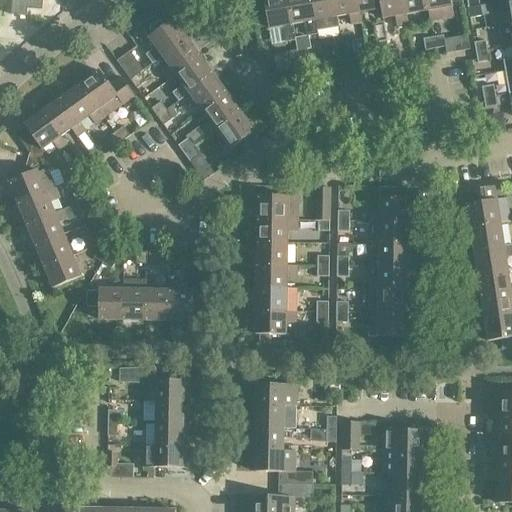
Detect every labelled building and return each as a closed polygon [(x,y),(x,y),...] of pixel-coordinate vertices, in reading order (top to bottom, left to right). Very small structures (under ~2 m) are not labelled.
[(12,0),(11,16),(27,17),(28,10),(42,11),(43,0),(26,0),(27,1),(12,0)] [(264,0),(269,30),(283,27),(285,43),(295,41),(288,0),(264,0)] [(288,0),(295,41),(296,41),(293,25),(304,23),(307,37),(317,36),(317,33),(317,32),(315,22),(311,0),(288,0)] [(334,0),(311,0),(315,22),(317,32),(340,28),(338,18),(334,0)] [(357,0),(334,0),(338,18),(349,16),(351,27),(362,25),(360,14),(357,0)] [(357,0),(360,14),(381,10),(383,10),(381,0),(357,0)] [(381,0),(383,10),(381,10),(383,20),(395,18),(397,29),(408,27),(407,16),(403,0),(381,0)] [(429,12),(426,0),(403,0),(407,16),(429,12)] [(426,0),(429,12),(431,24),(455,20),(451,0),(426,0)] [(467,0),(469,8),(480,6),(479,0),(467,0)] [(511,24),(511,0),(507,2),(509,13),(499,15),(501,27),(511,25),(511,24)] [(469,8),(470,19),(489,16),(487,5),(480,6),(469,8)] [(163,58),(187,40),(173,20),(149,38),(163,58)] [(505,49),(511,47),(511,24),(511,25),(511,32),(511,36),(503,38),(505,49)] [(444,37),(433,38),(435,50),(446,48),(444,37)] [(435,50),(433,38),(424,40),(426,52),(435,50)] [(187,40),(163,58),(170,67),(161,74),(167,83),(176,76),(200,58),(187,40)] [(389,51),(387,42),(377,43),(379,55),(389,53),(389,51)] [(476,54),(488,52),(486,42),(475,44),(476,54)] [(352,43),(343,44),(345,56),(354,54),(352,43)] [(345,56),(343,44),(332,46),(334,58),(345,56)] [(391,63),(401,61),(399,50),(389,51),(389,53),(391,63)] [(310,67),(308,51),(297,52),(300,69),(310,67)] [(116,62),(131,82),(140,75),(139,74),(143,71),(129,52),(116,62)] [(277,73),(300,69),(297,52),(274,56),(277,73)] [(488,52),(476,54),(478,64),(489,62),(488,52)] [(184,86),(173,94),(179,103),(190,95),(214,77),(200,58),(176,76),(184,86)] [(138,102),(120,77),(110,85),(100,72),(81,86),(99,110),(105,119),(123,107),(126,111),(138,102)] [(140,75),(131,82),(137,90),(146,83),(140,75)] [(190,95),(203,113),(227,95),(214,77),(190,95)] [(99,110),(81,86),(61,100),(79,124),(89,117),(96,127),(105,119),(99,110)] [(482,89),(484,98),(495,96),(494,87),(482,89)] [(207,138),(216,131),(241,113),(227,95),(203,113),(210,122),(201,129),(207,138)] [(495,96),(484,98),(486,109),(497,107),(495,96)] [(61,100),(43,113),(61,138),(71,130),(78,140),(86,134),(79,124),(61,100)] [(151,110),(158,119),(167,112),(160,103),(151,110)] [(158,119),(163,126),(177,116),(172,108),(167,112),(158,119)] [(67,147),(61,138),(43,113),(25,127),(33,139),(28,157),(41,162),(43,152),(42,151),(52,144),(59,153),(67,147)] [(241,113),(216,131),(230,151),(255,133),(241,113)] [(124,127),(115,133),(122,142),(131,136),(124,127)] [(122,142),(115,133),(107,139),(114,149),(122,142)] [(178,146),(184,155),(193,148),(187,139),(178,146)] [(104,156),(97,146),(88,153),(95,162),(104,156)] [(199,156),(193,148),(184,155),(190,163),(199,156)] [(13,193),(18,204),(46,193),(57,189),(49,170),(38,174),(36,171),(38,171),(41,162),(28,157),(23,177),(9,182),(13,193)] [(380,188),(380,213),(370,212),(369,223),(373,223),(373,222),(380,222),(410,223),(410,199),(407,199),(407,189),(380,188)] [(471,205),(467,206),(471,229),(500,224),(499,213),(509,212),(508,200),(497,201),(495,188),(469,192),(471,205)] [(18,204),(26,224),(54,213),(50,204),(61,199),(57,189),(46,193),(18,204)] [(330,189),(316,189),(315,221),(318,221),(329,221),(330,189)] [(73,195),(77,204),(88,200),(85,193),(83,190),(73,195)] [(257,220),(288,221),(299,221),(299,197),(258,197),(257,220)] [(92,210),(88,200),(77,204),(81,214),(92,210)] [(35,245),(63,234),(59,225),(70,220),(65,210),(55,215),(54,213),(26,224),(35,245)] [(338,212),(338,222),(350,222),(350,212),(338,212)] [(287,243),(287,233),(299,233),(299,221),(288,221),(257,220),(257,243),(287,243)] [(90,235),(101,231),(97,221),(86,226),(90,235)] [(318,232),(329,232),(329,221),(318,221),(318,232)] [(350,222),(338,222),(338,233),(350,233),(350,222)] [(410,223),(380,222),(373,222),(373,223),(373,245),(379,245),(410,245),(410,223)] [(471,229),(474,251),(504,246),(500,224),(471,229)] [(35,245),(44,266),(72,255),(63,234),(35,245)] [(257,266),(287,266),(287,243),(257,243),(257,266)] [(370,268),(379,268),(409,268),(410,245),(379,245),(379,258),(370,258),(370,268)] [(474,251),(478,274),(507,269),(506,259),(511,258),(511,245),(504,246),(474,251)] [(94,259),(102,264),(108,254),(100,249),(94,259)] [(136,265),(146,265),(146,253),(136,253),(136,265)] [(158,265),(168,265),(168,253),(159,253),(158,265)] [(180,253),(168,253),(168,265),(180,265),(180,253)] [(117,259),(108,254),(102,264),(111,269),(117,259)] [(81,278),(72,255),(44,266),(54,289),(81,278)] [(329,267),(329,257),(317,257),(317,267),(329,267)] [(337,257),(337,267),(349,267),(349,257),(337,257)] [(297,277),(297,267),(287,267),(287,266),(257,266),(256,289),(287,289),(287,277),(297,277)] [(317,267),(317,277),(329,277),(329,267),(317,267)] [(337,267),(337,278),(349,278),(349,267),(337,267)] [(370,281),(370,291),(409,291),(409,268),(379,268),(379,281),(370,281)] [(511,291),(511,292),(507,269),(478,274),(481,297),(511,292),(511,291)] [(144,321),(144,291),(147,291),(147,281),(123,281),(123,291),(122,291),(121,321),(144,321)] [(167,322),(192,322),(193,291),(181,291),(181,282),(169,282),(169,291),(167,291),(167,322)] [(256,312),(286,313),(297,313),(298,289),(287,289),(256,289),(256,297),(252,297),(252,312),(256,312)] [(121,321),(122,291),(99,290),(99,293),(87,292),(86,309),(99,309),(99,321),(121,321)] [(144,321),(167,322),(167,291),(147,291),(144,291),(144,321)] [(370,314),(378,314),(408,314),(409,291),(370,291),(370,314)] [(511,292),(481,297),(485,319),(511,315),(511,292)] [(328,313),(328,303),(317,303),(317,313),(328,313)] [(337,303),(337,313),(348,314),(348,303),(337,303)] [(256,312),(256,336),(286,336),(286,325),(297,325),(297,313),(286,313),(256,312)] [(317,313),(317,323),(328,323),(328,313),(317,313)] [(337,313),(336,324),(348,324),(348,314),(337,313)] [(408,314),(378,314),(378,337),(408,338),(408,314)] [(511,315),(485,319),(488,342),(511,338),(511,315)] [(155,381),(155,368),(119,369),(119,383),(144,384),(144,401),(190,402),(190,382),(155,381)] [(257,405),(297,406),(297,387),(307,387),(308,378),(288,378),(287,386),(258,386),(257,405)] [(511,394),(501,395),(500,414),(511,414),(511,394)] [(326,408),(325,397),(306,398),(307,409),(326,408)] [(188,425),(189,410),(190,410),(190,402),(144,401),(144,403),(156,403),(155,424),(188,425)] [(252,413),(252,428),(284,429),(284,420),(296,420),(297,406),(257,405),(257,413),(252,413)] [(108,412),(108,423),(117,423),(117,412),(108,412)] [(495,437),(511,437),(511,414),(500,414),(500,423),(495,423),(495,437)] [(327,430),(336,430),(336,418),(327,417),(327,430)] [(117,436),(117,423),(108,423),(108,436),(117,436)] [(155,424),(154,447),(188,447),(188,425),(155,424)] [(342,451),(358,451),(358,424),(342,424),(342,451)] [(256,445),(256,451),(284,452),(284,429),(252,428),(252,444),(256,445)] [(312,443),(336,443),(336,430),(327,430),(313,430),(312,443)] [(383,431),(383,452),(423,453),(423,432),(383,431)] [(511,437),(495,437),(495,459),(511,459),(511,437)] [(187,469),(188,447),(154,447),(143,447),(142,469),(187,469)] [(284,452),(256,451),(256,473),(285,473),(285,485),(313,486),(314,473),(295,473),(296,453),(284,452)] [(427,460),(423,460),(423,453),(383,452),(382,476),(394,476),(394,475),(427,476),(427,460)] [(107,467),(117,468),(117,454),(107,454),(107,467)] [(499,476),(499,483),(511,483),(511,459),(495,459),(495,476),(499,476)] [(341,474),(350,474),(350,461),(342,461),(341,474)] [(341,474),(341,486),(350,486),(350,474),(341,474)] [(386,485),(386,497),(426,498),(427,476),(394,475),(394,485),(386,485)] [(511,483),(499,483),(499,505),(511,504),(511,483)] [(251,497),(250,511),(295,511),(295,499),(313,499),(313,486),(285,485),(285,498),(251,497)] [(426,511),(426,498),(386,497),(386,509),(394,509),(393,511),(426,511)]
